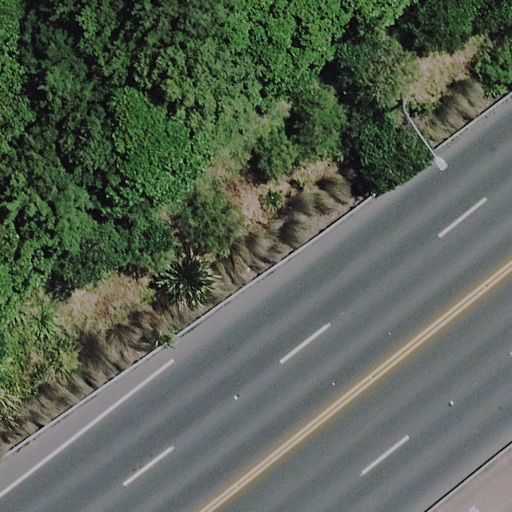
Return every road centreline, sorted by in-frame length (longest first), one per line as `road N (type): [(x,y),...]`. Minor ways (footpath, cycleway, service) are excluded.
road 1 (primary): [(96,511),(511,179)]
road 2 (primary): [(511,360),(325,511)]
